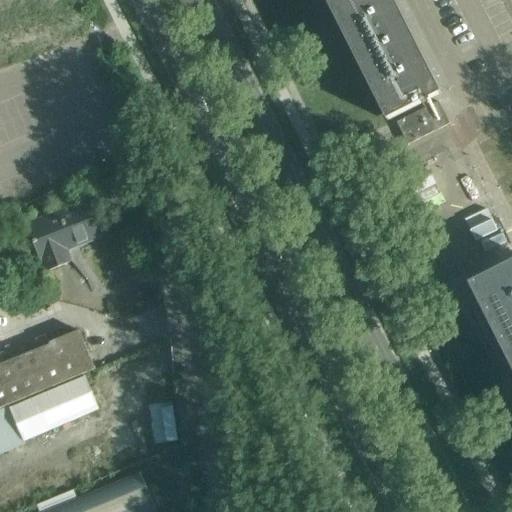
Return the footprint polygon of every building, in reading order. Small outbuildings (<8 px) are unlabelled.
[(331,0),(392,118),(435,97),(386,0),(331,0)] [(396,123),(408,145),(450,124),(438,102),(396,123)] [(67,251),(100,238),(85,202),(27,225),(41,261),(42,261),(47,272),(72,262),(67,251)] [(511,263),(475,282),(511,355),(511,263)] [(0,409),(95,370),(79,331),(50,343),(51,345),(0,365),(0,409)] [(85,377),(0,411),(0,450),(99,410),(86,379),(85,377)] [(96,477),(127,470),(118,432),(87,440),(96,477)] [(52,453),(65,492),(96,481),(82,442),(52,453)] [(47,448),(34,454),(39,465),(52,459),(47,448)] [(156,511),(141,475),(50,511),(156,511)]
